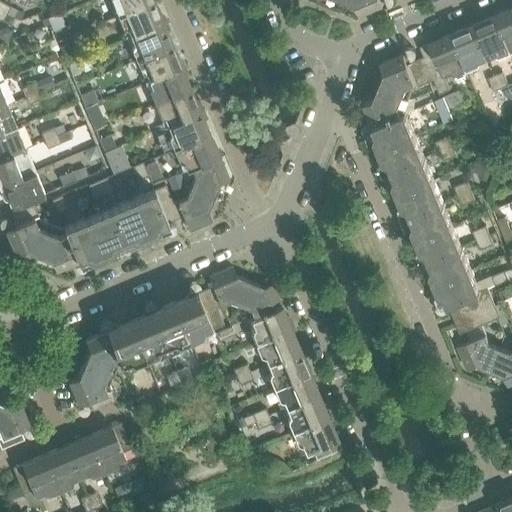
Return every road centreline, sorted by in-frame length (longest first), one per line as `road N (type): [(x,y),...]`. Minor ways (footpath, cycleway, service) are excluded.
road 1 (residential): [(470,424),(330,93)]
road 2 (residential): [(402,511),(274,225)]
road 3 (residential): [(18,330),(274,225)]
road 4 (residential): [(274,225),(179,0)]
road 5 (residential): [(274,225),(330,93)]
road 6 (residential): [(345,56),(470,0)]
